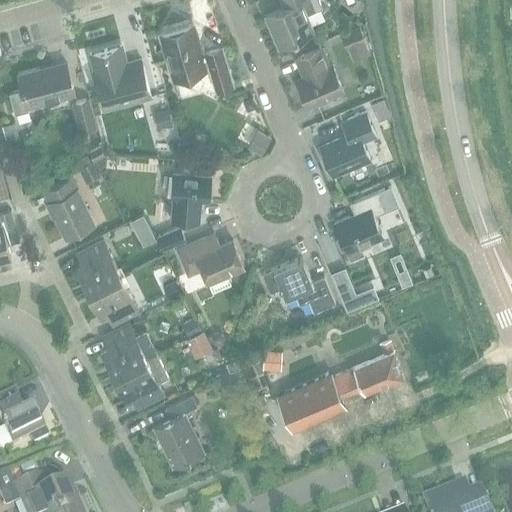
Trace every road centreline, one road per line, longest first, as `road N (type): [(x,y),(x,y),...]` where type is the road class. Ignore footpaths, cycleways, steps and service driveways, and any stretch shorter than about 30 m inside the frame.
road 1 (tertiary): [(511,293),(489,247),(453,117),(442,0)]
road 2 (residential): [(248,511),(511,405)]
road 3 (residential): [(0,317),(24,328),(51,359),(131,511)]
road 4 (residential): [(297,155),(251,174),(237,199),(251,229),(278,238),(309,221),(315,199),(301,163)]
road 5 (residential): [(297,155),(230,0)]
